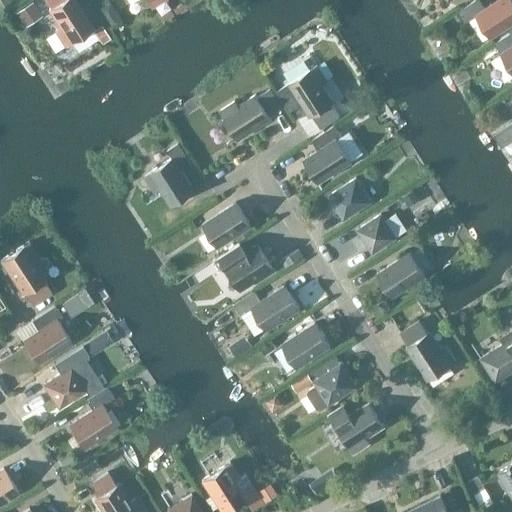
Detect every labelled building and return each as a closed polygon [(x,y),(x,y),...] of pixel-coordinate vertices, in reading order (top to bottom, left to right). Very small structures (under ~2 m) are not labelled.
[(45,0),(51,8),(48,10),(60,27),(55,31),(65,46),(94,28),(75,0),(45,0)] [(511,0),(497,0),(485,8),(479,0),(476,0),(457,12),(465,24),(476,17),(490,38),(511,24),(511,0)] [(102,27),(95,31),(102,42),(109,37),(102,27)] [(500,53),(511,71),(511,31),(494,43),(500,53)] [(317,65),(288,83),(310,117),(312,115),(320,128),(339,116),(331,103),(333,102),(322,84),(327,81),(317,65)] [(235,101),(219,111),(238,140),(271,118),(270,115),(282,107),(270,89),(258,97),(256,94),(238,106),(235,101)] [(511,142),(511,115),(499,124),(511,142)] [(318,150),(303,159),(318,183),(352,161),(337,139),(342,136),(335,124),(311,140),(318,150)] [(172,158),(144,176),(154,191),(160,188),(171,206),(195,191),(182,171),(192,164),(178,143),(167,150),(172,158)] [(356,178),(328,195),(344,219),(371,201),(356,178)] [(236,202),(202,224),(217,248),(236,235),(239,240),(250,233),(247,228),(251,226),(236,202)] [(396,238),(381,214),(357,229),(372,253),(396,238)] [(39,258),(29,242),(0,260),(22,294),(25,292),(33,305),(51,293),(43,280),(46,279),(34,261),(39,258)] [(223,268),(225,267),(240,290),(273,268),(258,245),(243,255),(237,245),(216,258),(223,268)] [(410,252),(377,274),(392,297),(425,276),(410,252)] [(297,274),(313,263),(308,256),(292,266),(297,274)] [(254,290),(233,304),(240,315),(251,308),(266,330),(299,309),(284,285),(261,300),(254,290)] [(38,331),(23,340),(38,364),(71,342),(57,319),(62,316),(55,305),(31,320),(38,331)] [(427,333),(420,321),(400,333),(408,345),(406,346),(428,380),(456,362),(446,346),(441,349),(429,331),(427,333)] [(315,323),(281,344),(296,368),(330,346),(315,323)] [(511,354),(511,340),(507,333),(500,338),(503,343),(480,358),(495,381),(511,370),(511,355),(511,354)] [(341,363),(313,381),(329,404),(356,386),(341,363)] [(71,366),(43,384),(58,408),(86,390),(71,366)] [(260,389),(269,403),(285,393),(276,379),(260,389)] [(313,383),(303,387),(308,403),(318,399),(313,383)] [(92,410),(68,425),(83,448),(117,427),(102,404),(114,397),(106,386),(85,400),(92,410)] [(348,416),(341,406),(329,414),(353,453),(369,442),(366,437),(384,426),(369,402),(348,416)] [(511,461),(508,464),(509,466),(496,473),(506,491),(505,492),(503,495),(508,505),(511,505),(511,461)] [(230,462),(201,480),(221,511),(225,511),(246,499),(252,509),(263,502),(245,474),(239,477),(230,462)] [(3,468),(0,470),(0,503),(19,492),(3,468)] [(97,497),(94,498),(102,511),(142,511),(134,498),(129,501),(118,483),(115,485),(108,472),(89,484),(97,497)] [(477,476),(466,482),(472,493),(473,493),(484,487),(477,476)] [(202,511),(191,494),(167,509),(169,511),(202,511)] [(440,495),(404,511),(445,511),(448,510),(440,495)]
